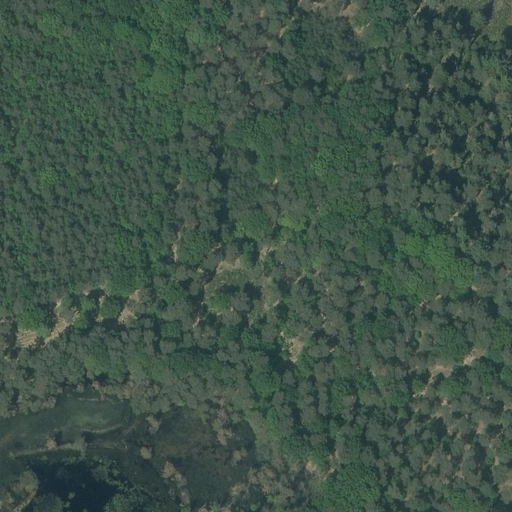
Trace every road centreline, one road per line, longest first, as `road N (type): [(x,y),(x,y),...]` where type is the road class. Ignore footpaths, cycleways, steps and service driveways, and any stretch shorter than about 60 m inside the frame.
road 1 (track): [(379,218),(357,212),(172,259),(0,317)]
road 2 (track): [(379,218),(357,511)]
road 3 (track): [(189,0),(172,259)]
road 4 (track): [(394,0),(379,218)]
road 5 (track): [(379,218),(511,350)]
